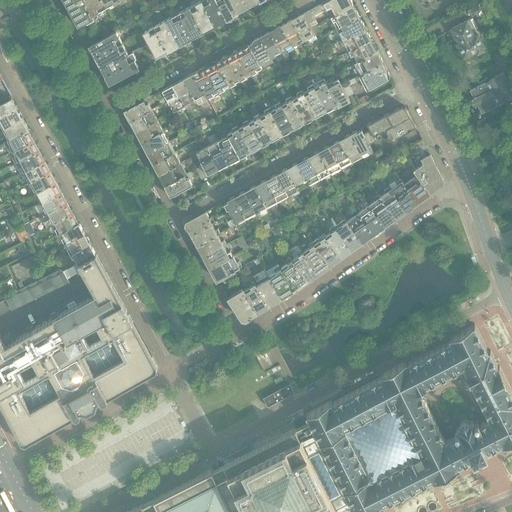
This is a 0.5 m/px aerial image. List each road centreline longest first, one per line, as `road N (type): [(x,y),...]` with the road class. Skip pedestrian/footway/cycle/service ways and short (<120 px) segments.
road 1 (residential): [(0,55),(170,374)]
road 2 (residential): [(509,293),(211,453)]
road 3 (residential): [(241,335),(467,181)]
road 4 (residential): [(175,218),(415,87)]
road 5 (residential): [(110,101),(302,0)]
road 6 (residential): [(170,374),(8,465)]
road 7 (residential): [(241,335),(175,218)]
road 8 (residential): [(175,218),(110,101)]
road 9 (residential): [(99,511),(211,453)]
